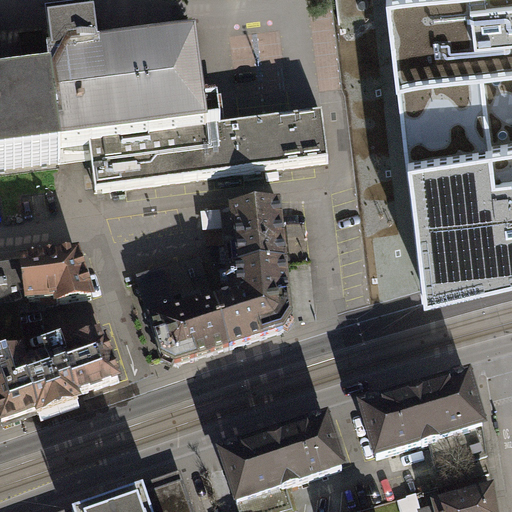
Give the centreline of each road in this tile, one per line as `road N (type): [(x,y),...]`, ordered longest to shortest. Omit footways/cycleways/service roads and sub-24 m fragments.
road 1 (secondary): [(5,511),(500,347)]
road 2 (secondary): [(511,290),(150,403)]
road 3 (residential): [(150,403),(94,233),(0,245)]
road 4 (secondary): [(150,403),(0,454)]
